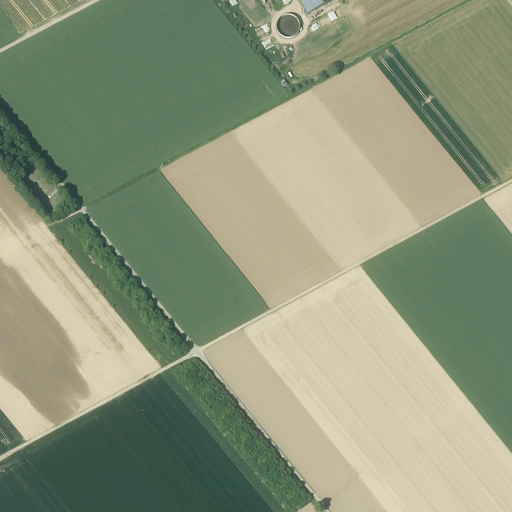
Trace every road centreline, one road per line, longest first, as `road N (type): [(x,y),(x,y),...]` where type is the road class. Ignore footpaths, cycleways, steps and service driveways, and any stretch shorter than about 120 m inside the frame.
road 1 (track): [(511,180),(0,458)]
road 2 (track): [(0,108),(327,511)]
road 3 (track): [(471,0),(61,220)]
